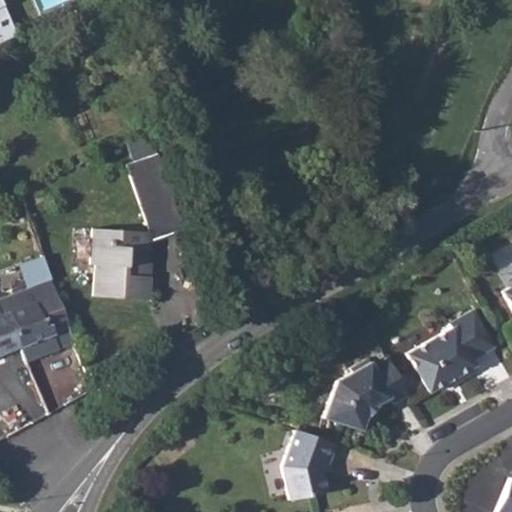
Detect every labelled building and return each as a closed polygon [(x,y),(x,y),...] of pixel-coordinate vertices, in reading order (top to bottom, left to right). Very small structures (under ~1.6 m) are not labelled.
[(3,0),(0,0),(0,43),(20,35),(3,0)] [(88,0),(73,8),(79,22),(105,11),(98,0),(88,0)] [(154,149),(124,159),(148,231),(150,231),(150,235),(180,225),(154,149)] [(147,298),(147,275),(142,274),(144,248),(149,248),(150,235),(150,231),(148,231),(90,228),(88,264),(93,264),(91,295),(147,298)] [(47,278),(0,296),(0,317),(6,315),(18,345),(23,359),(72,342),(66,326),(47,278)] [(511,285),(501,292),(511,310),(511,285)] [(450,328),(405,353),(427,391),(455,375),(457,378),(474,367),(469,359),(492,346),(471,310),(447,323),(450,328)] [(0,317),(0,351),(18,345),(6,315),(0,317)] [(406,395),(385,358),(370,366),(365,358),(348,369),(350,371),(334,381),(320,417),(358,431),(364,412),(370,406),(387,397),(391,404),(406,395)] [(334,443),(293,429),(281,465),(288,499),(325,491),(320,469),(323,458),(328,460),(334,443)] [(511,511),(511,478),(509,477),(494,511),(511,511)]
